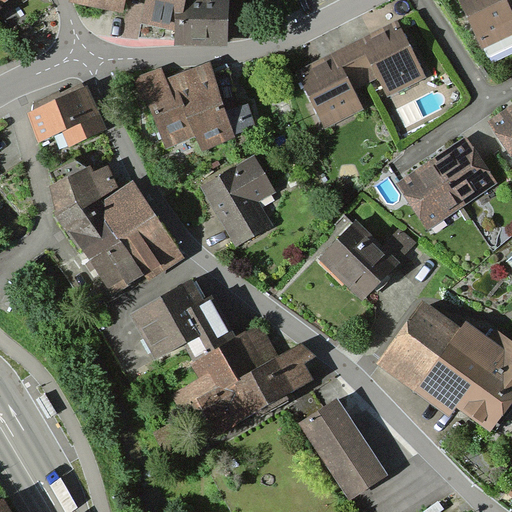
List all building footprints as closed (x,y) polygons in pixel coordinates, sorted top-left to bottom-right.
[(9,0),(0,0),(0,9),(3,7),(1,6),(9,0)] [(125,0),(69,0),(69,2),(123,13),(125,0)] [(145,0),(141,23),(175,29),(175,11),(184,11),(186,0),(145,0)] [(230,0),(186,0),(184,11),(175,11),(175,29),(175,45),(228,46),(230,0)] [(511,0),(458,0),(482,49),(511,34),(511,0)] [(397,20),(347,45),(367,84),(378,79),(387,97),(427,77),(397,20)] [(355,91),(367,84),(347,45),(296,72),(325,129),(364,109),(355,91)] [(162,66),(133,78),(142,102),(147,100),(166,148),(196,137),(201,151),(236,136),(227,110),(208,62),(166,78),(162,66)] [(88,85),(27,113),(39,142),(62,131),(69,147),(108,129),(88,85)] [(248,103),(227,110),(236,136),(257,129),(248,103)] [(511,103),(488,120),(511,156),(511,103)] [(466,135),(396,182),(428,229),(497,182),(466,135)] [(230,165),(198,182),(235,247),(273,226),(259,202),(276,192),(255,154),(231,167),(230,165)] [(78,202),(83,210),(94,202),(120,189),(108,165),(94,171),(90,165),(49,185),(56,211),(54,212),(56,216),(78,202)] [(120,189),(94,202),(120,239),(155,215),(134,180),(120,189)] [(78,202),(56,216),(111,298),(129,286),(128,284),(144,274),(120,239),(94,202),(83,210),(78,202)] [(184,257),(155,215),(120,239),(144,274),(149,281),(184,257)] [(355,219),(318,258),(363,301),(400,263),(399,262),(417,242),(401,227),(383,246),(355,219)] [(184,344),(194,361),(237,337),(213,294),(204,299),(193,279),(130,314),(156,360),(184,344)] [(461,327),(423,300),(376,363),(449,418),(457,408),(490,432),(511,403),(511,341),(495,329),(489,338),(465,320),(461,327)] [(260,323),(237,337),(194,361),(190,364),(198,379),(170,395),(181,413),(192,407),(279,357),(260,323)] [(302,344),(279,357),(192,407),(210,436),(313,380),(304,365),(316,356),(302,344)] [(338,398),(299,423),(349,500),(388,475),(338,398)] [(0,500),(0,511),(11,511),(4,499),(0,500)]
